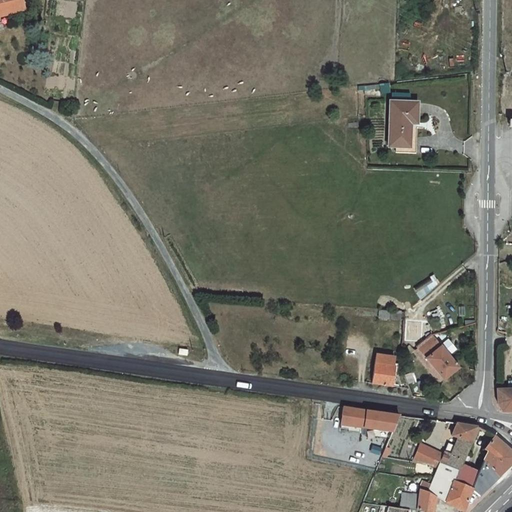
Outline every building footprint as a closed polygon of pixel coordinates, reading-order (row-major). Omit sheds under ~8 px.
[(0,29),(36,18),(32,0),(10,0),(0,3),(0,29)] [(421,156),(422,130),(430,130),(430,111),(401,110),(399,156),(421,156)] [(421,156),(429,156),(430,130),(422,130),(421,156)] [(413,286),(418,297),(441,286),(436,275),(413,286)] [(451,391),(466,377),(439,344),(423,358),(451,391)] [(409,362),(413,366),(421,360),(416,354),(410,361),(409,362)] [(405,366),(384,363),(383,375),(403,377),(405,366)] [(403,377),(383,375),(379,392),(400,396),(403,377)] [(511,388),(496,389),(497,403),(502,411),(511,410),(511,388)] [(378,446),(376,446),(373,457),(392,460),(408,422),(351,415),(349,434),(379,438),(378,446)] [(470,467),(486,435),(465,430),(459,442),(466,445),(463,453),(456,450),(450,462),(447,469),(466,477),(470,467)] [(508,482),(511,478),(511,452),(507,449),(503,445),(489,473),(470,467),(466,477),(461,487),(485,495),(494,478),(508,482)] [(447,469),(450,462),(428,452),(420,469),(426,470),(438,472),(440,467),(447,469)] [(475,511),(485,495),(461,487),(466,477),(447,469),(437,492),(429,491),(425,505),(411,503),(408,511),(446,511),(448,508),(456,511),(475,511)] [(494,478),(485,495),(493,498),(508,482),(494,478)]
